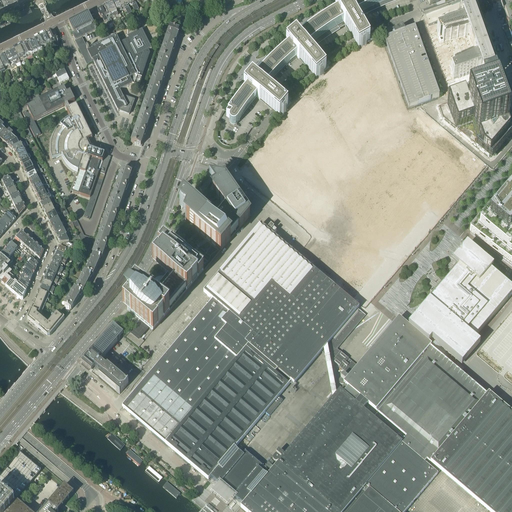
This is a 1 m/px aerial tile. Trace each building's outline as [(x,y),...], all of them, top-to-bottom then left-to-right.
[(111,3),(117,15),(119,14),(118,12),(122,11),(116,0),(111,3)] [(116,0),(122,11),(125,10),(128,16),(131,14),(129,10),(128,10),(127,8),(128,8),(128,7),(130,6),(131,7),(132,6),(133,8),(132,8),(134,12),(138,11),(135,5),(138,3),(137,1),(136,0),(117,0),(116,0),(117,0),(116,0)] [(349,4),(357,19),(363,16),(370,12),(376,9),(383,6),(389,4),(396,1),(399,0),(356,0),(355,1),(349,4)] [(418,0),(420,2),(421,5),(420,6),(419,6),(419,7),(418,7),(418,8),(418,9),(418,10),(419,10),(419,11),(420,11),(421,12),(422,12),(422,11),(423,11),(423,12),(426,10),(423,4),(426,2),(430,9),(445,4),(446,5),(447,5),(460,0),(418,0)] [(335,7),(337,11),(339,9),(339,8),(338,8),(339,7),(339,6),(340,6),(341,6),(342,6),(342,7),(344,6),(346,5),(347,4),(348,4),(346,1),(339,5),(335,7)] [(108,5),(105,7),(111,19),(118,16),(117,15),(111,3),(111,4),(110,3),(108,4),(108,5)] [(348,5),(348,4),(347,4),(346,5),(344,6),(342,7),(342,6),(341,6),(340,6),(339,6),(339,7),(338,8),(339,8),(339,9),(337,11),(336,11),(343,23),(345,26),(352,38),(354,41),(358,48),(359,48),(368,42),(369,42),(365,35),(364,32),(357,19),(349,4),(348,4),(349,5),(348,5)] [(111,19),(105,7),(104,6),(100,8),(101,9),(98,10),(100,13),(98,14),(99,15),(101,19),(102,20),(103,19),(104,23),(111,19)] [(429,39),(444,80),(452,77),(453,81),(457,79),(464,77),(469,75),(476,73),(480,71),(481,74),(480,74),(481,74),(484,82),(498,77),(497,76),(500,75),(492,52),(482,25),(475,7),(473,8),(472,7),(463,10),(459,12),(459,13),(460,15),(460,14),(461,20),(462,20),(462,23),(458,24),(445,29),(440,31),(436,32),(437,36),(429,39)] [(325,35),(327,38),(332,34),(334,33),(339,30),(345,26),(343,23),(336,11),(334,13),(332,14),(330,15),(329,15),(326,17),(323,19),(320,21),(317,23),(324,34),(325,35)] [(96,31),(88,14),(70,23),(68,24),(74,36),(73,36),(75,42),(76,42),(96,31)] [(149,25),(146,21),(142,22),(140,18),(139,19),(139,20),(134,22),(134,23),(128,24),(130,28),(149,25)] [(299,37),(308,48),(313,43),(319,39),(321,42),(327,38),(325,35),(324,34),(317,23),(317,24),(314,26),(311,28),(310,28),(308,30),(305,32),(304,33),(302,35),(299,37)] [(169,29),(164,43),(175,47),(176,44),(175,43),(179,32),(169,29)] [(382,34),(382,35),(384,39),(393,34),(392,31),(391,29),(382,33),(382,34)] [(384,40),(408,108),(439,97),(414,29),(405,32),(404,30),(403,31),(402,29),(393,34),(392,35),(393,37),(384,40)] [(118,112),(118,111),(119,111),(129,115),(134,101),(123,97),(122,98),(119,92),(131,85),(139,88),(142,79),(150,55),(149,52),(152,50),(142,30),(127,38),(128,40),(118,44),(116,38),(101,46),(89,52),(87,49),(86,50),(86,48),(88,47),(87,43),(86,43),(84,44),(84,46),(82,47),(79,49),(84,58),(84,59),(85,59),(85,60),(86,60),(87,60),(87,59),(88,61),(90,63),(93,62),(94,64),(118,112)] [(53,32),(48,34),(51,42),(52,44),(53,43),(54,47),(58,47),(57,41),(53,32)] [(42,37),(47,46),(51,44),(52,44),(51,42),(48,34),(45,35),(42,37)] [(286,43),(288,46),(290,43),(289,43),(289,42),(290,41),(291,40),(292,40),(292,41),(294,39),(296,38),(297,38),(298,37),(296,34),(289,40),(286,43)] [(42,37),(37,39),(42,50),(43,50),(42,48),(47,46),(42,37)] [(290,43),(288,46),(297,57),(299,60),(299,59),(308,70),(309,71),(315,78),(316,79),(316,78),(325,71),(326,71),(319,63),(318,62),(319,62),(309,51),(310,50),(308,48),(299,37),(298,37),(299,38),(298,38),(298,37),(297,38),(296,38),(294,39),(292,41),(292,40),(291,40),(290,41),(289,42),(289,43),(290,43)] [(35,41),(32,42),(37,53),(37,52),(38,54),(39,55),(44,53),(43,52),(44,51),(43,50),(42,50),(37,39),(37,40),(37,39),(35,40),(35,41)] [(26,45),(31,56),(34,55),(34,56),(38,54),(37,52),(37,53),(32,42),(28,44),(26,45)] [(164,43),(160,58),(169,61),(173,50),(174,50),(175,47),(164,43)] [(21,48),(26,58),(27,59),(32,57),(31,56),(26,45),(23,46),(21,47),(21,48)] [(384,45),(372,49),(377,63),(383,61),(382,58),(388,56),(384,45)] [(273,59),(271,62),(281,71),(286,67),(291,62),(297,57),(288,46),(285,49),(282,51),(279,54),(276,57),(273,59)] [(14,51),(19,62),(26,58),(21,48),(19,48),(16,50),(14,51)] [(9,53),(14,64),(16,68),(21,66),(19,62),(14,51),(11,52),(9,53)] [(4,56),(9,67),(14,64),(9,53),(4,56)] [(0,58),(0,61),(5,72),(9,80),(11,79),(8,71),(11,70),(10,69),(9,67),(4,56),(1,57),(1,58),(0,58)] [(359,65),(377,84),(386,76),(368,57),(359,65)] [(160,58),(155,72),(165,76),(166,72),(169,61),(160,58)] [(258,75),(255,78),(266,88),(271,82),(276,77),(281,71),(271,62),(268,64),(266,67),(263,70),(260,73),(258,75)] [(55,68),(54,66),(46,69),(49,76),(54,73),(52,69),(55,68)] [(391,66),(386,68),(392,85),(398,83),(391,66)] [(56,81),(58,80),(67,75),(66,74),(67,74),(65,70),(64,71),(55,75),(56,78),(55,78),(55,79),(52,80),(54,84),(57,82),(56,81)] [(155,72),(150,86),(160,89),(163,79),(164,79),(165,76),(155,72)] [(67,75),(58,80),(60,85),(69,80),(67,75)] [(243,86),(246,89),(246,88),(247,87),(248,86),(247,86),(247,85),(247,84),(247,83),(248,83),(249,83),(250,83),(251,82),(253,80),(254,79),(255,79),(252,76),(247,82),(243,86)] [(246,88),(246,89),(247,89),(246,89),(257,98),(259,100),(260,100),(268,107),(271,110),(279,117),(280,116),(287,107),(288,107),(279,100),(277,97),(268,90),(266,88),(255,78),(255,79),(254,79),(253,80),(251,82),(250,83),(249,83),(248,83),(247,83),(247,84),(247,85),(247,86),(248,86),(247,87),(246,88)] [(43,86),(44,87),(41,89),(43,93),(46,91),(48,94),(52,92),(50,88),(48,89),(46,84),(43,86)] [(150,86),(145,101),(155,104),(156,101),(156,100),(160,89),(150,86)] [(443,119),(491,161),(511,135),(511,109),(503,86),(439,109),(443,119)] [(89,220),(108,164),(103,162),(105,156),(91,151),(89,148),(92,149),(93,147),(93,146),(87,144),(86,141),(89,140),(92,139),(76,106),(69,109),(67,105),(75,102),(70,92),(66,94),(64,88),(33,104),(33,105),(27,109),(29,113),(27,114),(26,112),(22,114),(34,138),(35,138),(40,135),(34,122),(65,107),(70,118),(69,118),(68,119),(67,120),(66,120),(65,121),(64,122),(62,123),(60,125),(58,128),(55,132),(54,135),(52,138),(51,142),(51,145),(50,150),(51,153),(51,157),(52,159),(61,156),(62,157),(62,159),(63,160),(63,161),(64,163),(65,164),(66,165),(67,166),(68,167),(69,168),(70,169),(71,170),(72,171),(73,171),(75,172),(76,173),(77,173),(77,175),(70,194),(71,192),(90,199),(83,218),(89,220)] [(257,98),(246,89),(244,92),(241,95),(239,98),(236,101),(234,104),(232,107),(230,110),(227,114),(228,114),(226,117),(230,120),(229,122),(229,124),(230,125),(232,126),(234,127),(236,126),(237,125),(243,115),(248,110),(252,104),(257,98)] [(39,98),(38,94),(27,98),(29,103),(39,98)] [(145,101),(140,115),(150,118),(154,107),(155,104),(145,101)] [(140,115),(136,129),(146,132),(147,129),(146,129),(150,118),(140,115)] [(0,135),(0,140),(2,142),(11,133),(11,132),(12,131),(10,129),(9,131),(6,129),(0,135)] [(146,132),(136,129),(134,133),(131,144),(140,147),(144,136),(145,136),(146,132)] [(2,142),(6,146),(16,141),(15,140),(13,138),(15,137),(12,135),(13,134),(11,133),(2,142)] [(16,141),(6,146),(9,148),(10,150),(20,145),(22,144),(23,143),(21,139),(20,139),(16,141)] [(15,153),(15,154),(25,148),(24,146),(23,146),(22,144),(20,145),(10,150),(12,151),(15,153)] [(15,154),(17,159),(27,154),(26,151),(27,151),(25,148),(15,154)] [(20,164),(29,158),(31,158),(29,154),(28,155),(27,154),(17,159),(20,164)] [(20,164),(22,168),(32,163),(29,158),(20,164)] [(22,168),(25,173),(33,169),(34,168),(32,163),(22,168)] [(25,173),(26,177),(40,170),(43,168),(42,167),(34,171),(33,169),(25,173)] [(26,177),(28,181),(37,177),(36,175),(38,173),(39,175),(42,173),(41,170),(40,170),(26,177)] [(122,170),(117,185),(127,188),(128,185),(128,184),(131,173),(131,172),(129,170),(128,170),(127,172),(122,170)] [(44,178),(43,176),(38,179),(37,177),(28,181),(30,185),(44,178)] [(0,189),(1,189),(13,183),(11,179),(5,178),(0,183),(0,189)] [(30,185),(32,189),(43,184),(41,182),(45,180),(44,178),(30,185)] [(152,263),(154,265),(162,271),(143,293),(138,289),(136,288),(132,294),(130,292),(125,298),(128,300),(123,307),(128,311),(122,318),(134,329),(140,322),(153,332),(158,326),(164,319),(169,312),(186,292),(187,292),(192,286),(198,279),(203,272),(220,252),(230,240),(239,230),(249,218),(249,217),(225,182),(212,191),(213,192),(213,193),(219,202),(205,219),(191,207),(184,201),(180,209),(187,215),(185,221),(186,222),(186,223),(195,231),(176,253),(164,244),(159,250),(161,252),(162,253),(159,257),(158,257),(152,263)] [(6,191),(7,193),(15,189),(14,186),(14,185),(13,183),(1,189),(3,192),(6,191)] [(32,189),(34,193),(48,186),(47,184),(43,186),(43,184),(32,189)] [(117,185),(112,199),(122,202),(125,191),(126,191),(127,188),(117,185)] [(34,193),(36,197),(45,193),(44,191),(49,188),(48,186),(34,193)] [(473,233),(471,234),(491,249),(491,250),(490,250),(491,250),(492,251),(494,252),(494,253),(495,252),(497,254),(497,255),(498,255),(500,256),(499,257),(500,257),(504,259),(503,260),(504,260),(505,261),(506,261),(509,263),(509,264),(511,265),(511,186),(508,191),(508,192),(507,192),(503,196),(499,202),(498,203),(497,203),(497,204),(486,217),(478,227),(476,229),(475,230),(474,230),(474,231),(473,232),(473,233)] [(4,194),(7,200),(18,194),(15,189),(7,193),(4,194)] [(38,201),(51,195),(54,193),(53,191),(52,191),(49,192),(48,194),(46,195),(45,193),(36,197),(38,201)] [(11,202),(12,203),(21,199),(19,196),(18,194),(7,200),(8,203),(11,202)] [(51,195),(38,201),(40,205),(51,200),(53,199),(51,195)] [(12,211),(15,209),(24,205),(23,204),(23,205),(21,199),(12,203),(9,205),(12,211)] [(112,199),(107,213),(117,216),(118,213),(122,202),(112,199)] [(44,212),(48,210),(47,208),(51,206),(53,205),(51,200),(40,205),(43,210),(44,212)] [(7,213),(8,214),(15,220),(26,209),(24,207),(25,207),(24,205),(15,209),(17,213),(13,216),(9,212),(7,213)] [(44,212),(46,217),(57,212),(54,207),(52,207),(51,206),(47,208),(48,210),(44,212)] [(2,216),(5,218),(12,224),(15,220),(8,214),(3,209),(1,211),(4,214),(2,216)] [(49,223),(50,224),(54,222),(53,219),(59,216),(57,212),(46,217),(49,222),(50,223),(49,223)] [(107,213),(102,227),(112,230),(115,220),(116,219),(117,216),(107,213)] [(50,224),(52,229),(62,223),(59,216),(53,219),(54,222),(50,224)] [(0,218),(0,221),(1,222),(8,228),(12,224),(5,218),(3,220),(1,217),(0,218)] [(0,227),(5,232),(8,228),(1,222),(0,223),(0,227)] [(55,235),(60,233),(59,231),(64,228),(65,228),(62,223),(52,229),(54,233),(55,235)] [(270,226),(267,230),(266,231),(265,232),(268,235),(269,234),(270,233),(274,228),(270,226)] [(102,227),(97,241),(108,245),(109,241),(108,241),(112,230),(102,227)] [(401,325),(399,324),(396,322),(358,366),(345,356),(337,349),(365,316),(273,238),(270,236),(259,227),(241,248),(203,293),(212,300),(212,301),(154,369),(132,395),(127,401),(122,407),(125,410),(156,436),(165,444),(208,481),(210,478),(217,484),(217,485),(217,486),(218,485),(222,488),(222,489),(221,490),(222,490),(222,491),(222,492),(223,492),(224,492),(225,492),(226,491),(227,492),(226,493),(226,494),(226,495),(227,495),(227,496),(228,496),(229,496),(230,496),(230,495),(235,499),(234,500),(235,499),(237,501),(242,505),(240,508),(245,511),(511,511),(511,414),(488,394),(486,396),(483,393),(430,348),(429,347),(415,335),(413,334),(414,335),(413,336),(412,335),(409,332),(410,331),(409,330),(408,329),(407,329),(406,330),(405,329),(405,328),(405,327),(405,326),(404,326),(403,326),(402,326),(401,325)] [(55,235),(58,240),(67,235),(68,235),(65,230),(64,228),(59,231),(60,233),(55,235)] [(21,232),(11,244),(13,246),(15,244),(16,244),(18,242),(20,243),(26,236),(21,232)] [(67,235),(58,240),(60,244),(68,243),(69,243),(69,242),(70,241),(67,235)] [(30,240),(26,236),(20,243),(21,244),(19,247),(22,249),(23,248),(24,247),(30,240)] [(35,244),(30,240),(24,247),(26,248),(24,251),(26,253),(28,251),(35,244)] [(95,248),(93,255),(101,258),(102,259),(106,248),(108,245),(97,241),(95,248)] [(61,249),(60,248),(59,248),(59,247),(58,248),(59,248),(69,252),(70,253),(73,254),(75,255),(77,250),(78,248),(79,245),(77,244),(75,243),(74,244),(73,247),(69,245),(62,246),(61,248),(61,249)] [(11,244),(8,247),(18,256),(19,254),(15,251),(17,249),(15,248),(13,246),(11,244)] [(39,248),(35,244),(28,251),(30,252),(28,255),(29,255),(31,257),(33,255),(39,248)] [(445,353),(448,355),(456,361),(461,366),(473,352),(479,345),(477,343),(477,342),(474,340),(475,338),(511,294),(511,289),(503,281),(493,273),(490,271),(493,268),(484,260),(469,247),(466,245),(461,252),(452,263),(454,265),(457,267),(458,268),(429,302),(414,319),(413,321),(412,321),(412,322),(411,322),(411,323),(408,326),(408,327),(409,328),(408,329),(409,330),(410,331),(409,332),(412,335),(413,334),(415,335),(429,347),(430,348),(431,347),(434,343),(437,345),(441,349),(437,353),(442,357),(445,353)] [(8,247),(4,252),(11,258),(12,256),(15,259),(18,256),(8,247)] [(38,259),(34,262),(38,265),(44,252),(39,248),(33,255),(38,259)] [(58,248),(56,253),(66,257),(67,255),(69,256),(70,253),(69,252),(58,248)] [(4,252),(0,256),(10,265),(12,262),(9,259),(11,258),(4,252)] [(56,253),(54,258),(66,263),(67,260),(66,259),(66,257),(56,253)] [(94,256),(90,264),(97,268),(101,258),(93,255),(92,255),(94,256)] [(0,281),(1,283),(1,284),(9,274),(13,278),(15,276),(10,271),(11,266),(10,265),(0,256),(0,281)] [(30,263),(28,265),(35,271),(38,265),(34,262),(32,260),(30,258),(27,261),(30,263)] [(54,258),(52,263),(62,267),(63,265),(65,266),(66,263),(54,258)] [(50,268),(64,274),(66,275),(68,271),(67,271),(66,272),(63,271),(63,270),(61,269),(62,267),(52,263),(50,268)] [(22,267),(26,271),(33,277),(35,271),(28,265),(27,266),(25,264),(22,267)] [(90,264),(86,273),(91,276),(93,277),(97,268),(90,264)] [(50,268),(48,272),(58,277),(59,275),(60,276),(61,275),(63,276),(64,274),(50,268)] [(22,275),(23,276),(30,283),(33,277),(26,271),(24,272),(22,270),(19,273),(22,275)] [(48,272),(46,277),(62,284),(63,282),(60,280),(59,280),(57,279),(58,277),(48,272)] [(84,273),(80,282),(87,285),(91,276),(86,273),(86,274),(84,273)] [(5,288),(10,281),(12,280),(13,278),(9,274),(1,284),(5,288)] [(21,279),(20,280),(28,287),(30,283),(23,276),(22,275),(20,278),(21,279)] [(46,277),(44,282),(54,287),(55,285),(56,285),(57,284),(61,286),(62,284),(46,277)] [(28,287),(20,280),(19,280),(17,283),(16,284),(26,292),(28,287)] [(10,281),(5,288),(10,291),(13,294),(14,294),(17,297),(21,300),(21,301),(21,300),(23,300),(24,296),(25,296),(26,292),(16,284),(15,282),(13,284),(10,281)] [(44,282),(42,287),(53,292),(55,289),(53,288),(54,287),(44,282)] [(80,282),(76,290),(82,294),(87,285),(80,282)] [(39,292),(49,296),(50,296),(51,294),(52,295),(53,292),(42,287),(39,292)] [(74,290),(69,298),(76,302),(80,296),(82,294),(76,290),(76,291),(74,290)] [(76,302),(69,298),(64,307),(67,308),(66,310),(69,311),(70,310),(71,311),(76,302)] [(32,308),(31,311),(40,318),(41,316),(42,316),(43,313),(32,308)] [(40,318),(31,311),(27,320),(46,336),(47,336),(47,337),(50,337),(50,336),(64,319),(57,312),(48,322),(41,316),(40,318)] [(123,335),(113,327),(82,363),(92,371),(94,369),(101,374),(98,377),(119,395),(128,385),(107,367),(106,368),(100,363),(123,335)] [(130,332),(126,337),(139,348),(143,343),(130,332)] [(28,366),(22,373),(54,401),(60,394),(60,393),(28,366)] [(13,384),(7,391),(39,419),(45,411),(13,384)] [(122,446),(122,445),(114,438),(113,438),(112,439),(112,440),(119,447),(121,447),(122,446)] [(36,461),(27,453),(24,450),(21,454),(33,464),(36,461)] [(130,455),(130,456),(138,463),(139,463),(140,462),(140,460),(132,454),(131,454),(130,455)] [(40,472),(19,455),(0,477),(0,487),(16,501),(40,472)] [(149,471),(149,473),(157,480),(159,479),(160,478),(160,477),(152,470),(150,470),(149,471)] [(167,488),(179,498),(186,503),(187,503),(188,502),(188,500),(182,495),(169,485),(168,485),(167,486),(167,488)] [(57,511),(73,494),(64,486),(48,504),(41,511),(28,511),(16,501),(14,503),(14,504),(7,511),(57,511)] [(0,511),(7,511),(14,504),(14,503),(13,502),(13,501),(9,498),(8,497),(4,493),(3,494),(2,492),(0,489),(0,511)]
